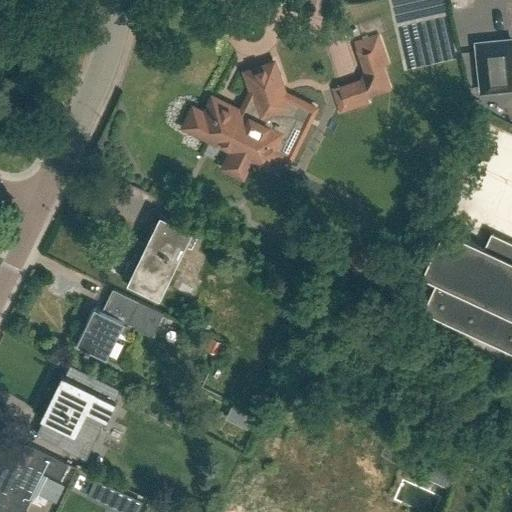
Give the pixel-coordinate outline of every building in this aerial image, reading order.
[(370,103),(368,96),(392,88),(384,65),(389,63),(378,33),(354,41),(363,71),(359,78),(331,88),(340,113),(370,103)] [(511,39),(476,42),(481,90),(511,86),(511,47),(511,39)] [(246,168),(247,167),(250,160),(259,165),(267,150),(289,161),(315,108),(284,92),(275,67),(246,77),(251,93),(242,112),(217,99),(212,109),(203,112),(201,111),(199,111),(198,111),(196,111),(193,112),(191,114),(190,115),(188,116),(187,119),(187,121),(187,122),(187,124),(187,125),(188,127),(189,128),(189,129),(191,131),(193,132),(209,140),(224,135),(236,141),(228,157),(227,159),(227,161),(226,162),(227,163),(227,164),(227,166),(228,167),(229,169),(230,169),(231,171),(233,172),(234,172),(235,173),(237,173),(240,172),(241,172),(243,171),(244,171),(245,170),(246,168)] [(158,296),(191,230),(159,215),(126,281),(158,296)] [(511,242),(490,232),(483,246),(441,227),(420,274),(435,281),(421,312),(466,332),(511,353),(511,242)] [(152,336),(163,314),(112,289),(106,301),(106,302),(102,310),(93,306),(75,344),(82,347),(82,348),(87,350),(88,348),(105,356),(122,321),(152,336)] [(36,434),(85,458),(86,457),(84,456),(103,417),(106,419),(115,400),(113,399),(118,389),(119,390),(120,389),(70,364),(69,366),(71,366),(66,376),(61,373),(60,374),(64,376),(58,388),(59,388),(51,404),(48,402),(42,416),(40,415),(40,417),(45,419),(39,434),(36,433),(36,434)] [(253,413),(231,402),(224,416),(246,427),(253,413)] [(59,478),(67,463),(13,437),(0,462),(0,511),(19,511),(40,469),(59,478)] [(447,487),(454,471),(433,462),(426,478),(447,487)] [(134,511),(139,502),(96,481),(89,495),(122,511),(134,511)]
